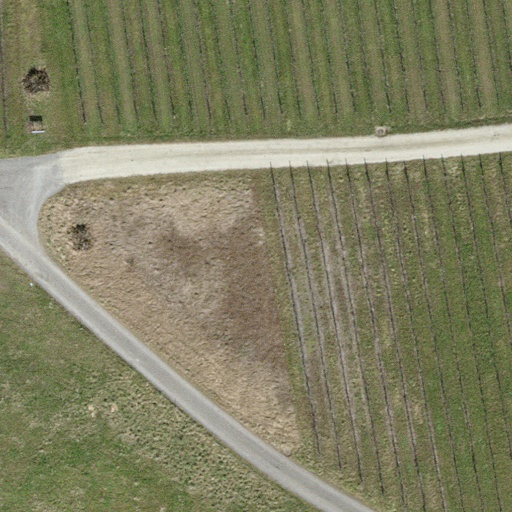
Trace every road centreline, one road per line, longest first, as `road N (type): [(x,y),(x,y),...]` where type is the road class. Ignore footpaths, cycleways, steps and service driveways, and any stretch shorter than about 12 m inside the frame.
road 1 (track): [(511,137),(0,173)]
road 2 (track): [(355,511),(272,464),(0,224)]
